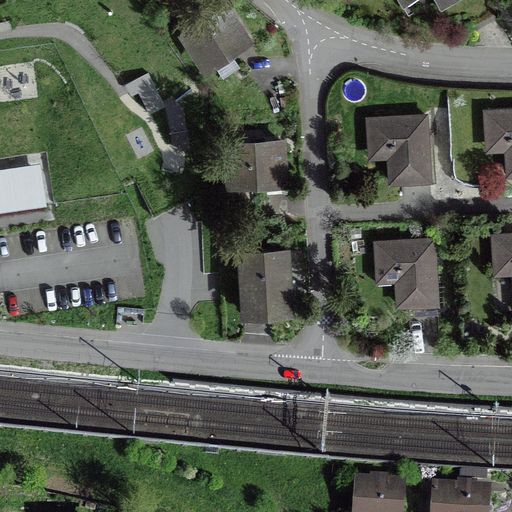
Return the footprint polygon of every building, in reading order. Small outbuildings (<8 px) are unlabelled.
[(432,0),(440,11),(458,0),(432,0)] [(182,36),(205,69),(245,41),(222,8),(182,36)] [(504,138),(507,175),(511,175),(511,111),(484,113),(486,139),(504,138)] [(387,145),(389,183),(428,180),(424,117),(367,120),(368,146),(387,145)] [(226,146),(229,187),(282,184),(280,143),(226,146)] [(0,209),(45,204),(40,163),(0,168),(0,209)] [(511,261),(511,265),(511,235),(492,236),(493,263),(511,261)] [(394,269),(397,306),(435,304),(432,240),(374,244),(376,270),(394,269)] [(240,255),(243,315),(289,312),(285,252),(240,255)] [(400,511),(402,487),(355,483),(352,511),(400,511)] [(485,511),(487,492),(432,489),(430,511),(485,511)]
